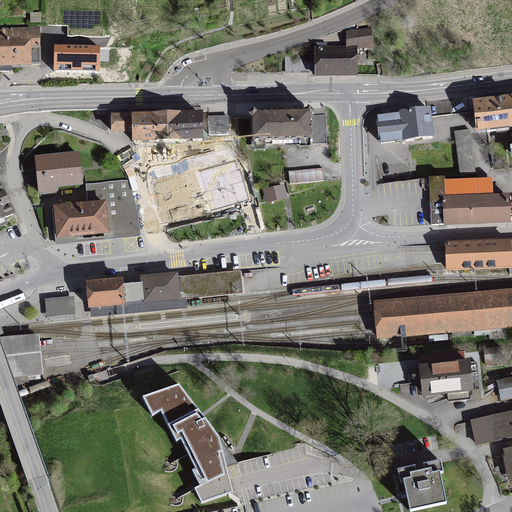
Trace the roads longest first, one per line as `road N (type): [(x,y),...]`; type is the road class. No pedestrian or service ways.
road 1 (residential): [(161,259),(135,160),(86,131),(42,123),(25,131),(14,175),(54,271)]
road 2 (residential): [(161,259),(325,237),(351,220)]
road 3 (residential): [(359,380),(472,451),(500,506)]
road 4 (residential): [(391,0),(221,66)]
road 5 (secondary): [(0,102),(174,95)]
road 6 (residential): [(351,220),(394,236),(511,231)]
road 7 (secondary): [(349,93),(511,79)]
road 8 (residential): [(0,370),(48,511)]
road 9 (secondary): [(221,95),(349,93)]
road 10 (residential): [(351,220),(349,93)]
